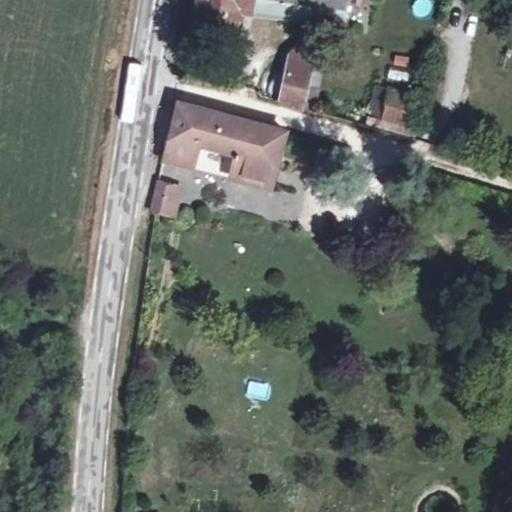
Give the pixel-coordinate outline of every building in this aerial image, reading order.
[(326,0),(201,0),(198,22),(242,30),(245,11),(322,25),(326,0)] [(344,30),(350,0),(326,0),(322,25),(344,30)] [(293,61),(285,105),(305,111),(317,53),(307,50),(304,63),(293,61)] [(373,83),(369,113),(382,114),(386,85),(373,83)] [(381,122),(412,130),(420,94),(389,87),(381,122)] [(288,134),(184,105),(166,166),(192,172),(198,144),(243,156),(235,184),(269,193),(288,134)] [(187,191),(160,185),(156,211),(183,217),(187,191)] [(247,398),(268,400),(270,384),(249,382),(247,398)]
